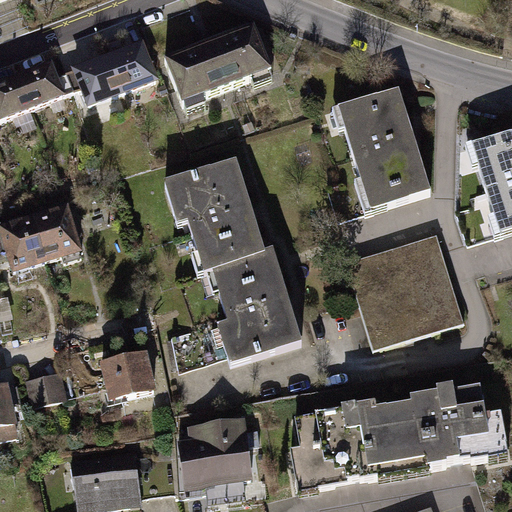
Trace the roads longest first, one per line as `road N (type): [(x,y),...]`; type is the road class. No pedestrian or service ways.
road 1 (tertiary): [(511,83),(453,72),(276,0)]
road 2 (residential): [(0,358),(151,325)]
road 3 (residential): [(0,56),(143,0)]
